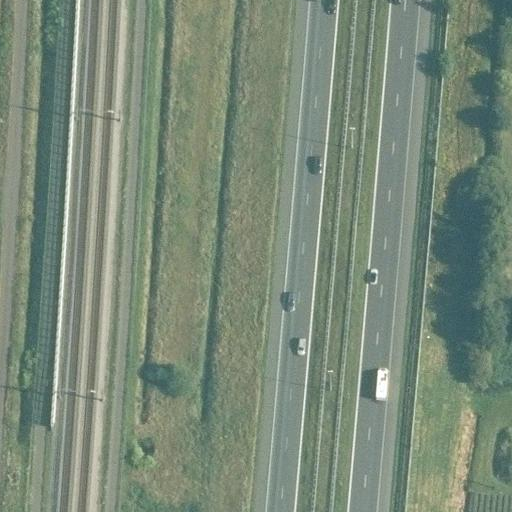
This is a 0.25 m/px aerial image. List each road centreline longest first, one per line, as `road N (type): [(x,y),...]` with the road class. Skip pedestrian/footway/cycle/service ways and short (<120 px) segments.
road 1 (motorway): [(321,0),(272,511)]
road 2 (motorway): [(361,511),(405,0)]
road 3 (unclassified): [(0,480),(29,0)]
